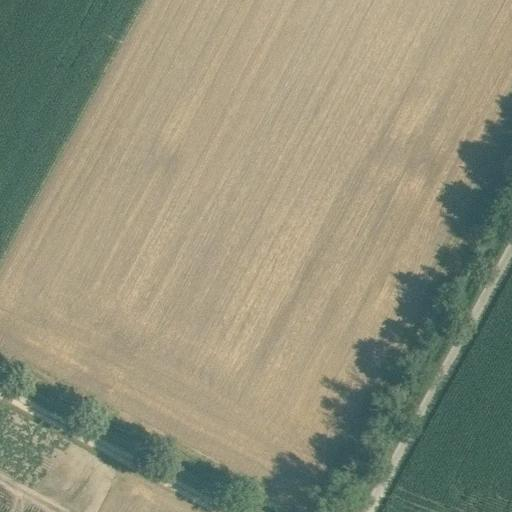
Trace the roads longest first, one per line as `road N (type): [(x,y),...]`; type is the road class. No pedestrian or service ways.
road 1 (track): [(511,259),(375,511)]
road 2 (track): [(221,511),(0,390)]
